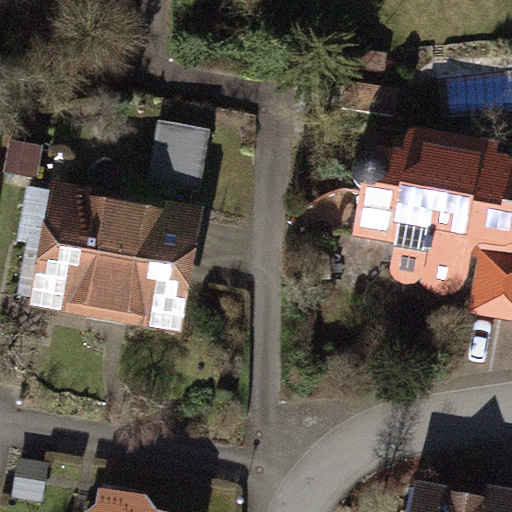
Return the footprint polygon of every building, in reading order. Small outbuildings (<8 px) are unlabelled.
[(154,185),(208,196),(221,135),(167,124),(154,185)] [(509,147),(367,125),(350,240),(392,247),(386,288),(467,301),(475,251),(511,256),(511,211),(500,209),(509,147)] [(209,213),(45,184),(23,307),(188,335),(209,213)] [(511,263),(480,260),(473,312),(511,316),(511,263)] [(511,511),(511,501),(416,484),(410,511),(511,511)]
